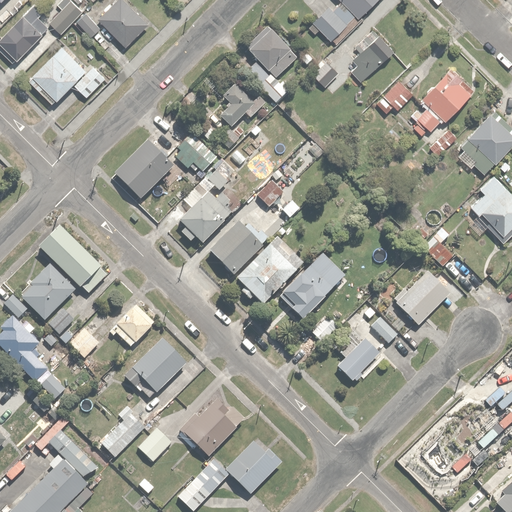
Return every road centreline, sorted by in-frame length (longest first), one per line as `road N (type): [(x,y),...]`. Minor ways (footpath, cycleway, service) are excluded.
road 1 (residential): [(349,458),(64,176)]
road 2 (residential): [(64,176),(238,0)]
road 3 (residential): [(349,458),(478,331)]
